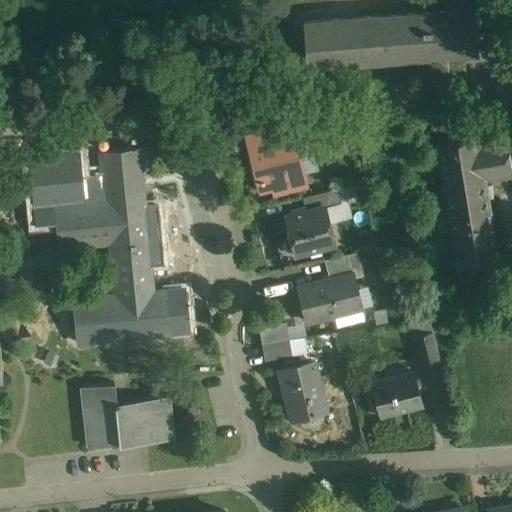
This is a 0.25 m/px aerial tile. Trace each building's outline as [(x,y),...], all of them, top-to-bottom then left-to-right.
[(474,9),(303,22),(306,64),(426,54),(440,142),(436,142),(457,264),(498,258),(485,180),(511,175),(511,170),(506,137),(479,142),(478,135),(477,136),(463,52),(478,50),(474,9)] [(289,128),(270,133),(273,144),(292,140),(289,128)] [(273,144),(252,149),(261,185),(280,180),(283,191),(305,185),(294,139),(292,140),(273,144)] [(339,188),(303,197),(306,211),(325,206),(325,207),(342,203),(339,188)] [(144,190),(105,193),(106,200),(79,202),(79,196),(54,198),(59,248),(110,243),(115,295),(73,300),(78,342),(173,332),(168,290),(153,292),(144,206),(146,205),(144,190)] [(306,211),(286,216),(296,255),(335,245),(325,207),(325,206),(306,211)] [(348,254),(324,260),(329,279),(353,273),(348,254)] [(329,279),(298,287),(307,322),(362,308),(353,273),(329,279)] [(511,289),(500,292),(501,300),(511,298),(511,289)] [(285,322),(261,327),(263,343),(288,339),(285,322)] [(433,330),(414,335),(422,367),(441,362),(433,330)] [(288,339),(263,343),(266,359),(291,355),(288,339)] [(314,361),(280,369),(292,417),(326,409),(314,361)] [(415,372),(372,383),(380,413),(422,403),(415,372)] [(168,396),(117,401),(115,382),(82,386),(89,446),(120,442),(120,444),(173,438),(168,396)]
